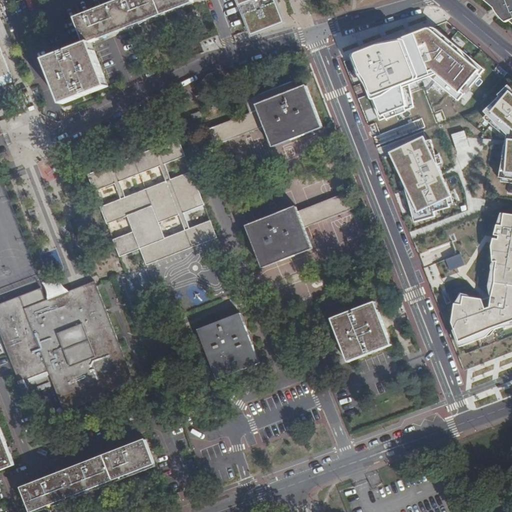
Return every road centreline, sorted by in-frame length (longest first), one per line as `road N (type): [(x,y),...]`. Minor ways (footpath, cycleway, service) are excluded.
road 1 (residential): [(312,33),(475,418)]
road 2 (residential): [(0,386),(37,458),(159,421),(198,511)]
road 3 (residential): [(0,142),(54,137),(233,55)]
road 4 (residential): [(285,488),(475,418)]
road 5 (unknown): [(342,104),(442,63),(491,82)]
road 6 (unknown): [(325,394),(441,349)]
